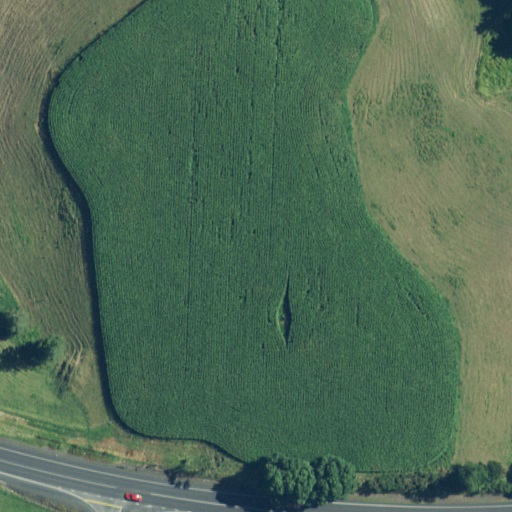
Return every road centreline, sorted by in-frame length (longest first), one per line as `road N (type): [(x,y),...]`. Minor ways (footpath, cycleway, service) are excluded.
road 1 (primary): [(126,491),(298,511)]
road 2 (primary): [(0,452),(126,491)]
